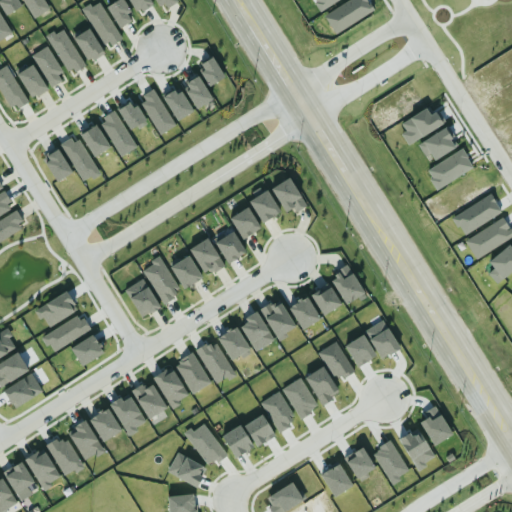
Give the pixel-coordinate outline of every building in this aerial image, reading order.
[(0,0),(0,2),(5,13),(21,5),(18,0),(0,0)] [(24,0),(34,17),(50,7),(45,0),(24,0)] [(96,0),(84,7),(105,46),(122,37),(101,0),(96,0)] [(134,18),(123,0),(114,0),(106,5),(119,27),(134,18)] [(129,0),(137,12),(153,2),(151,0),(129,0)] [(177,0),(157,0),(163,9),(177,0)] [(0,37),(10,34),(0,9),(0,37)] [(47,36),(70,72),(85,63),(63,26),(47,36)] [(89,61),(104,51),(89,26),(73,36),(89,61)] [(50,86),(62,80),(58,73),(62,71),(49,45),(33,52),(50,86)] [(209,84),(224,76),(213,55),(198,63),(209,84)] [(32,97),(47,88),(32,63),(17,72),(32,97)] [(0,67),(0,88),(12,109),(28,99),(7,64),(0,67)] [(211,99),(199,74),(183,81),(195,106),(211,99)] [(140,95),(159,133),(175,125),(155,87),(140,95)] [(193,111),(180,87),(163,96),(176,119),(193,111)] [(129,128),(137,124),(139,127),(146,123),(132,99),(117,107),(129,128)] [(435,110),(430,113),(426,106),(399,123),(411,142),(443,122),(435,110)] [(137,146),(115,108),(100,117),(121,155),(137,146)] [(109,147),(98,123),(81,131),(92,155),(109,147)] [(456,147),(445,127),(420,140),(430,160),(456,147)] [(81,181),(98,173),(81,134),(63,142),(81,181)] [(43,155),(55,180),(71,172),(60,148),(43,155)] [(474,167),(463,148),(427,168),(438,188),(474,167)] [(294,206),(296,210),(306,205),(291,176),(271,185),(284,211),(294,206)] [(249,198),(260,221),(280,212),(269,189),(249,198)] [(0,214),(13,208),(5,191),(0,193),(0,214)] [(261,226),(247,205),(229,217),(243,238),(261,226)] [(0,239),(26,224),(17,209),(0,218),(0,239)] [(465,240),(502,216),(510,228),(510,227),(511,230),(511,234),(476,258),(465,240)] [(227,262),(246,252),(234,230),(215,240),(227,262)] [(205,274),(224,263),(208,236),(189,247),(205,274)] [(488,260),(508,243),(511,246),(511,245),(511,268),(496,282),(488,272),(494,267),(488,260)] [(151,259),(153,263),(144,268),(163,303),(177,295),(174,290),(179,287),(160,254),(151,259)] [(171,263),(181,287),(201,278),(191,254),(171,263)] [(346,303),(364,291),(348,264),(329,276),(346,303)] [(141,316),(160,306),(144,277),(125,288),(141,316)] [(311,292),(321,314),(341,305),(330,283),(311,292)] [(78,310),(68,290),(34,307),(40,319),(44,316),(49,325),(78,310)] [(301,328),(320,318),(307,295),(288,305),(301,328)] [(278,340),(289,335),(286,330),(295,326),(280,298),(261,308),(278,340)] [(239,321),(254,350),(273,340),(259,311),(239,321)] [(43,335),(53,351),(90,329),(80,313),(43,335)] [(380,357),(398,347),(383,319),(365,329),(380,357)] [(231,359),(241,353),(243,357),(252,352),(236,325),(217,337),(231,359)] [(375,353),(362,333),(344,345),(358,365),(375,353)] [(217,384),(236,372),(215,339),(196,350),(217,384)] [(335,379),(353,368),(336,340),(318,351),(335,379)] [(211,381),(193,351),(174,362),(193,392),(211,381)] [(189,395),(171,366),(153,377),(171,406),(189,395)] [(338,391),(323,366),(307,376),(322,401),(338,391)] [(148,417),(166,406),(152,382),(146,386),(143,382),(131,389),(148,417)] [(110,403),(128,435),(139,429),(137,425),(146,421),(130,392),(110,403)] [(89,416),(101,440),(121,430),(108,406),(89,416)] [(73,425),(75,430),(69,434),(85,460),(104,449),(85,418),(73,425)] [(65,476),(84,465),(66,435),(47,445),(65,476)] [(389,481),(408,472),(393,440),(374,449),(389,481)] [(60,475),(43,447),(24,459),(44,490),(53,485),(51,481),(60,475)] [(345,459),(358,477),(375,466),(363,447),(345,459)] [(12,492),(33,484),(24,461),(4,469),(12,492)] [(0,510),(16,503),(2,475),(0,475),(0,510)]
